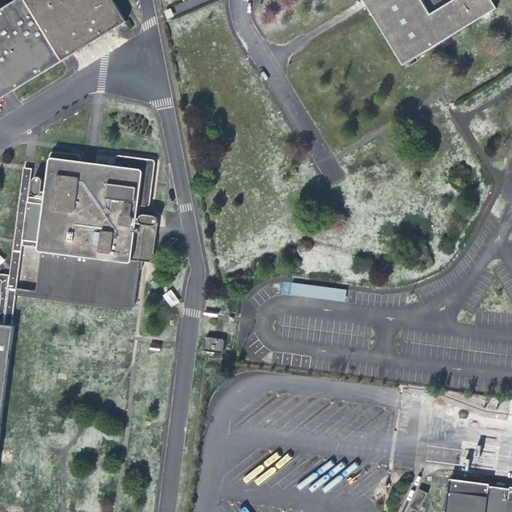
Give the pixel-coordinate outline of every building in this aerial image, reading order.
[(15,0),(0,9),(0,96),(126,23),(112,0),(15,0)] [(363,0),(365,3),(401,64),(496,8),(490,0),(363,0)] [(0,427),(16,296),(130,310),(135,306),(140,260),(152,261),(157,224),(155,217),(147,215),(155,163),(153,160),(97,151),(95,164),(79,161),(80,155),(51,152),(48,159),(44,192),(39,192),(41,182),(40,179),(37,177),(33,177),(30,181),(31,176),(22,175),(9,275),(2,274),(0,274),(0,427)] [(345,300),(346,288),(282,283),(281,295),(345,300)] [(179,302),(171,290),(163,296),(172,307),(179,302)] [(222,354),(223,343),(223,341),(221,340),(207,338),(205,339),(204,340),(202,352),(222,355),(222,354)] [(511,511),(511,493),(445,485),(441,511),(511,511)] [(414,494),(405,511),(417,511),(424,498),(414,494)]
